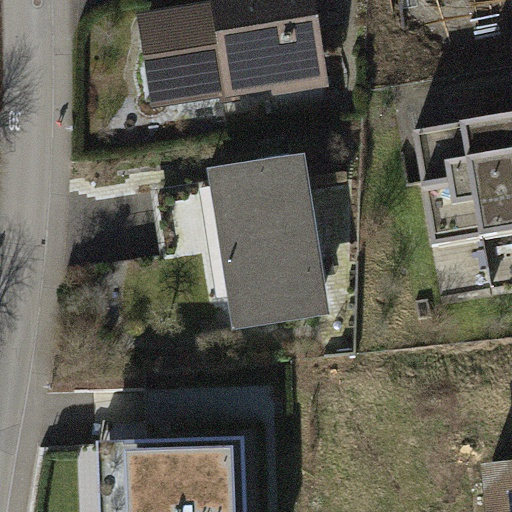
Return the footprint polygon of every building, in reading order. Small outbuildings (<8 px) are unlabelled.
[(213,0),(215,9),(142,19),(155,115),(332,91),(322,14),(342,12),(339,0),(213,0)] [(511,121),(511,118),(463,126),(484,240),(511,234),(511,121)] [(463,126),(415,135),(434,248),(484,240),(463,126)] [(299,170),(224,181),(244,318),(320,307),(299,170)] [(248,511),(245,440),(129,446),(132,511),(248,511)] [(511,511),(511,463),(494,465),(498,511),(511,511)]
